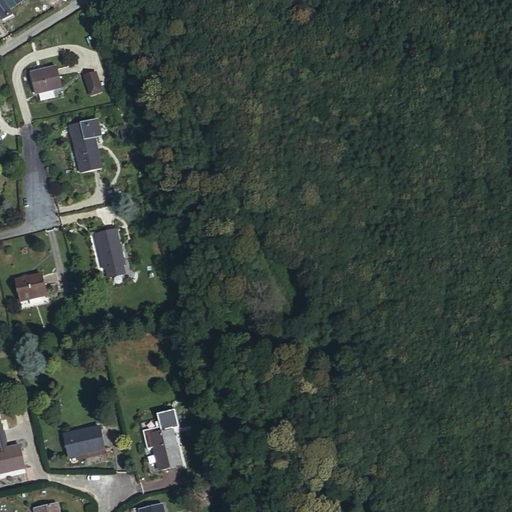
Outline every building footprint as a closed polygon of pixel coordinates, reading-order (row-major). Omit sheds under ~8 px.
[(10,8),(22,0),(4,0),(5,2),(10,8)] [(0,14),(3,19),(13,13),(10,8),(5,2),(0,4),(0,14)] [(32,73),(36,92),(62,86),(57,66),(32,73)] [(84,76),(90,96),(104,92),(97,72),(84,76)] [(71,126),(75,140),(95,136),(101,134),(97,119),(71,126)] [(95,136),(75,140),(83,172),(102,167),(95,136)] [(97,233),(106,270),(126,265),(117,229),(97,233)] [(16,280),(21,299),(47,293),(42,273),(16,280)] [(148,449),(155,447),(151,433),(161,430),(160,426),(143,431),(148,449)] [(65,436),(70,458),(106,449),(101,428),(65,436)] [(151,433),(155,447),(160,468),(181,463),(172,428),(161,430),(151,433)] [(0,449),(0,472),(25,467),(21,445),(0,449)] [(36,508),(36,511),(59,511),(57,503),(36,508)] [(140,509),(140,511),(162,511),(160,503),(140,509)]
